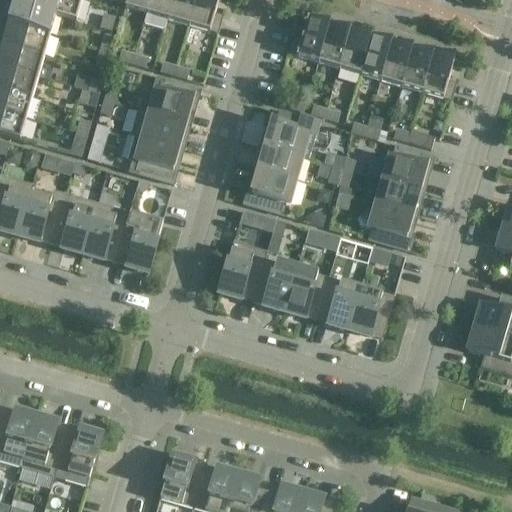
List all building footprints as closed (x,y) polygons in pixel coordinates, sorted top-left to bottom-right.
[(70,0),(35,0),(32,11),(32,12),(75,24),(81,3),(70,0)] [(126,0),(123,11),(145,17),(149,0),(126,0)] [(149,0),(145,17),(166,23),(172,0),(149,0)] [(172,0),(166,23),(186,29),(194,0),(172,0)] [(194,0),(186,29),(217,38),(222,20),(213,17),(218,0),(194,0)] [(12,5),(6,27),(48,39),(54,19),(74,25),(75,24),(32,12),(32,11),(12,5)] [(99,31),(110,35),(114,21),(103,18),(99,31)] [(291,40),(286,58),(316,67),(328,28),(306,21),(300,42),(291,40)] [(6,27),(0,46),(0,47),(42,60),(48,39),(6,27)] [(328,28),(316,67),(337,72),(348,34),(328,28)] [(348,34),(337,72),(358,78),(369,40),(350,34),(348,34)] [(103,38),(98,53),(110,57),(114,41),(103,38)] [(369,40),(358,78),(379,84),(390,46),(370,40),(369,40)] [(379,84),(400,90),(410,52),(391,46),(390,46),(379,84)] [(0,47),(0,70),(36,81),(42,60),(0,47)] [(410,52),(400,90),(420,96),(431,57),(412,52),(410,52)] [(106,70),(110,57),(98,53),(95,67),(106,70)] [(120,54),(117,64),(130,68),(133,58),(120,54)] [(420,96),(450,105),(455,87),(447,84),(453,64),(431,57),(420,96)] [(133,58),(130,68),(144,72),(147,62),(133,58)] [(161,66),(159,76),(172,80),(175,70),(161,66)] [(0,70),(0,92),(31,101),(36,81),(0,70)] [(175,70),(172,80),(185,84),(188,74),(175,70)] [(90,81),(87,95),(88,95),(98,98),(102,85),(90,81)] [(146,118),(184,129),(185,129),(191,106),(195,108),(199,94),(154,81),(151,92),(147,91),(140,116),(146,118)] [(0,92),(0,115),(25,122),(31,101),(0,92)] [(105,93),(99,117),(110,121),(117,97),(105,93)] [(77,107),(83,108),(94,111),(98,98),(88,95),(87,95),(81,94),(77,107)] [(291,103),(289,111),(288,113),(302,117),(305,107),(291,103)] [(312,109),(309,119),(322,123),(326,113),(312,109)] [(326,113),(322,123),(336,127),(339,117),(326,113)] [(269,129),(263,151),(280,156),(301,162),(308,138),(304,137),(307,125),(269,114),(265,128),(269,129)] [(0,138),(18,144),(25,122),(0,115),(0,138)] [(146,118),(140,141),(182,153),(186,141),(181,140),(184,129),(146,118)] [(79,123),(75,136),(86,140),(90,126),(79,123)] [(433,123),(431,133),(440,135),(442,126),(433,123)] [(349,137),(362,141),(365,131),(352,127),(349,137)] [(365,131),(362,141),(376,145),(379,134),(365,131)] [(395,133),(392,143),(406,147),(408,137),(395,133)] [(408,137),(406,147),(429,154),(433,141),(409,135),(409,137),(408,137)] [(71,150),(82,153),(86,140),(75,136),(71,150)] [(130,164),(127,175),(172,188),(176,175),(172,174),(178,152),(132,139),(126,163),(130,164)] [(387,161),(380,184),(418,195),(425,173),(429,174),(433,161),(394,150),(391,162),(387,161)] [(252,173),(252,174),(256,175),(295,186),(295,185),(301,162),(280,156),(263,151),(260,162),(255,161),(252,173)] [(88,152),(85,163),(86,163),(97,167),(101,156),(88,152)] [(24,156),(21,165),(24,171),(30,172),(35,170),(38,160),(36,155),(29,153),(24,156)] [(44,157),(40,171),(53,175),(56,161),(44,157)] [(326,186),(336,189),(344,162),(334,159),(331,170),(326,186)] [(344,162),(336,189),(339,190),(346,192),(351,176),(354,165),(344,162)] [(73,166),(69,178),(82,182),(85,169),(73,166)] [(246,195),(242,208),(280,219),(284,208),(288,209),(295,186),(256,175),(250,196),(246,195)] [(0,233),(18,238),(30,196),(32,189),(0,179),(0,233)] [(380,184),(373,208),(412,219),(416,221),(419,208),(415,207),(418,195),(380,184)] [(138,185),(135,195),(141,197),(146,194),(147,188),(138,185)] [(339,190),(337,197),(349,200),(351,201),(352,199),(353,194),(346,192),(339,190)] [(319,193),(316,204),(326,206),(329,196),(319,193)] [(30,196),(18,238),(49,247),(64,198),(51,194),(49,202),(30,196)] [(337,197),(333,210),(345,214),(349,200),(337,197)] [(64,198),(49,247),(82,257),(96,207),(64,198)] [(96,207),(82,257),(114,266),(128,216),(96,207)] [(511,208),(508,207),(501,230),(511,233),(511,208)] [(371,233),(367,244),(406,255),(410,242),(405,241),(412,219),(373,208),(367,231),(371,233)] [(320,213),(304,222),(306,227),(321,231),(325,221),(320,213)] [(128,216),(114,266),(147,275),(161,226),(128,216)] [(242,216),(239,226),(251,229),(254,219),(242,216)] [(260,220),(256,232),(271,236),(274,224),(260,220)] [(274,228),(272,233),(282,236),(285,227),(275,224),(274,228)] [(511,233),(501,230),(495,253),(511,258),(508,271),(511,271),(511,233)] [(306,233),(303,245),(310,247),(317,243),(319,237),(307,233),(306,233)] [(252,305),(264,263),(266,256),(232,246),(218,295),(252,305)] [(390,257),(387,267),(397,270),(400,260),(390,257)] [(264,263),(252,305),(283,314),(292,281),(295,272),(264,263)] [(292,281),(283,314),(315,323),(318,315),(325,291),(328,282),(295,272),(292,281)] [(318,315),(315,323),(348,333),(350,324),(357,300),(360,291),(328,282),(325,291),(318,315)] [(350,324),(348,333),(381,342),(393,301),(360,291),(357,300),(350,324)] [(479,309),(472,332),(511,343),(511,304),(499,301),(495,313),(479,309)] [(511,359),(511,358),(511,343),(472,332),(466,355),(482,360),(479,372),(511,381),(511,359)] [(1,413),(0,418),(0,466),(21,472),(35,423),(1,413)] [(35,423),(21,472),(53,482),(55,474),(67,432),(35,423)] [(67,432),(55,474),(88,483),(100,441),(67,432)] [(170,461),(158,503),(189,511),(191,511),(203,471),(170,461)] [(203,471),(191,511),(226,511),(236,480),(203,471)] [(236,480),(226,511),(260,511),(267,489),(236,480)] [(267,489),(260,511),(296,511),(300,499),(267,489)] [(300,499),(296,511),(332,511),(333,508),(300,499)]
